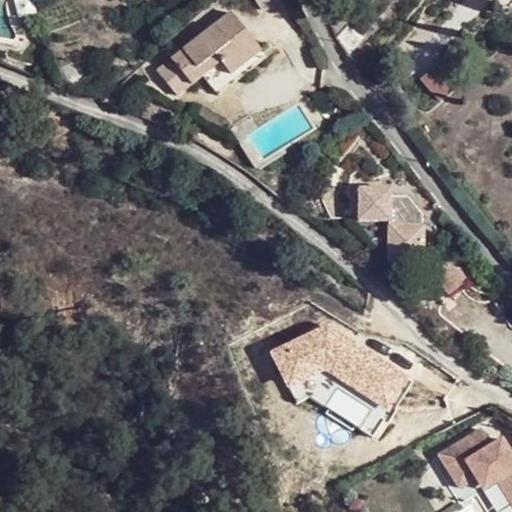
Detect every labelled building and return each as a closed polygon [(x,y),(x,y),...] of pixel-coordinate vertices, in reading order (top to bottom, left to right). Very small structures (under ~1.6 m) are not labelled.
[(228,11),(152,69),(171,93),(196,74),(214,92),(263,54),(228,11)] [(386,191),(355,191),(354,223),(384,223),(383,264),(418,265),(418,228),(418,217),(402,198),(386,198),(386,191)] [(451,268),(430,267),(433,281),(442,293),(460,280),(451,268)] [(511,456),(501,440),(489,448),(480,431),(439,455),(458,486),(477,475),(486,489),(497,482),(511,471),(511,456)] [(511,472),(497,482),(511,505),(511,472)]
